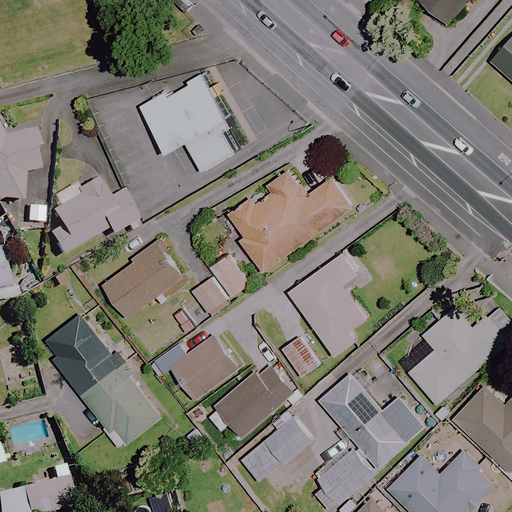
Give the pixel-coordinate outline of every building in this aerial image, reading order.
[(470,0),(420,0),(448,25),(470,0)] [(511,37),(492,61),(511,78),(511,37)] [(244,142),(199,71),(140,109),(167,150),(186,138),(205,167),(224,155),(244,142)] [(0,200),(1,200),(22,200),(23,176),(39,171),(33,149),(38,147),(32,129),(4,137),(0,128),(0,200)] [(311,191),(295,166),(229,209),(246,236),(241,239),(262,270),(356,208),(335,175),(311,191)] [(78,187),(75,182),(51,196),(57,207),(50,211),(60,227),(48,234),(60,256),(106,229),(110,235),(138,219),(121,190),(108,197),(96,177),(78,187)] [(185,276),(160,242),(133,262),(134,264),(105,285),(130,318),(185,276)] [(7,288),(2,266),(11,264),(7,247),(0,248),(0,301),(19,298),(16,286),(7,288)] [(360,274),(345,252),(290,289),(335,356),(357,341),(351,331),(368,319),(344,284),(360,274)] [(251,284),(230,254),(212,267),(233,297),(251,284)] [(212,278),(194,290),(209,312),(227,300),(212,278)] [(478,334),(455,308),(425,335),(437,348),(410,372),(438,404),(491,357),(474,338),(478,334)] [(161,419),(83,313),(44,341),(122,448),(161,419)] [(180,342),(164,354),(154,361),(164,375),(174,368),(196,400),(242,369),(217,334),(188,354),(180,342)] [(321,364),(300,334),(281,346),(303,377),(321,364)] [(295,393),(268,361),(207,413),(222,430),(231,422),(244,437),(295,393)] [(338,431),(347,441),(352,437),(358,444),(353,448),(319,478),(326,486),(317,494),(333,511),(426,427),(397,395),(383,409),(366,390),(373,384),(359,368),(322,402),(344,426),(338,431)] [(511,470),(511,409),(486,385),(455,419),(511,471),(511,470)] [(314,441),(294,416),(242,459),(262,483),(314,441)] [(481,465),(464,449),(440,474),(421,455),(389,488),(413,511),(468,511),(494,486),(477,469),(481,465)] [(50,467),(53,480),(0,493),(0,511),(55,511),(74,507),(66,476),(63,464),(50,467)] [(388,511),(373,497),(358,511),(388,511)]
